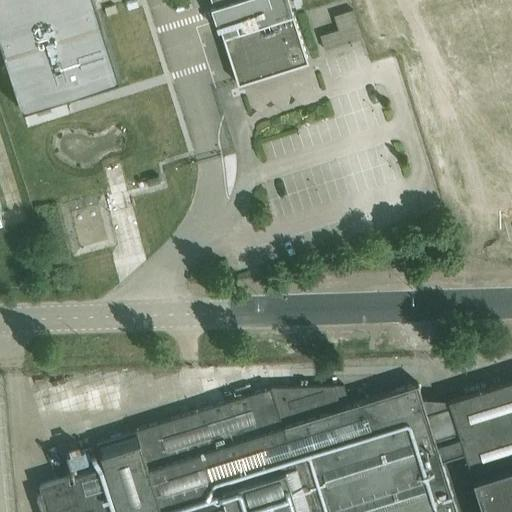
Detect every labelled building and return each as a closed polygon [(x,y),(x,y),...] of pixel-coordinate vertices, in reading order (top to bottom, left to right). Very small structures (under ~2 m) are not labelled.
[(93,0),(0,0),(0,43),(21,109),(118,78),(93,0)] [(288,0),(210,0),(212,4),(210,4),(215,21),(217,20),(237,82),(308,60),(288,0)] [(511,0),(384,0),(391,30),(474,13),(492,101),(511,96),(511,0)] [(333,26),(336,41),(373,32),(366,1),(347,6),(351,22),(333,26)] [(460,131),(478,201),(511,192),(511,169),(506,171),(493,122),(460,131)] [(511,511),(511,378),(447,398),(449,404),(457,429),(482,511),(511,511)] [(457,511),(434,436),(426,411),(417,382),(341,405),(340,402),(348,400),(343,384),(270,386),(96,440),(103,465),(69,475),(68,474),(38,483),(41,493),(36,495),(41,511),(457,511)] [(38,389),(39,413),(121,410),(120,386),(38,389)] [(426,411),(434,436),(457,429),(449,404),(426,411)]
